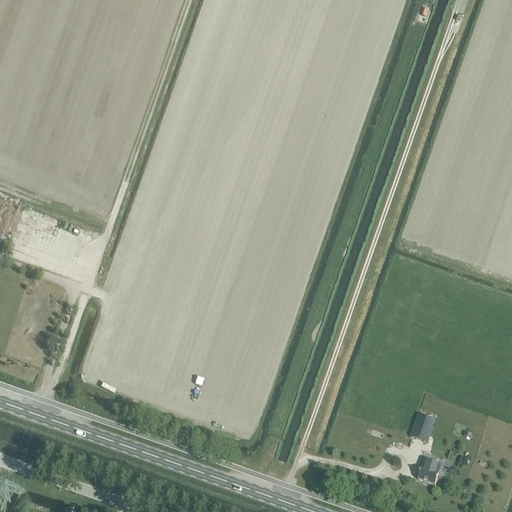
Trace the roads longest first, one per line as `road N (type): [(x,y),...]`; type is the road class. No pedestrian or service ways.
road 1 (track): [(296,463),(456,9)]
road 2 (primary): [(314,511),(0,401)]
road 3 (track): [(125,184),(58,377),(48,384)]
road 4 (tertiary): [(147,511),(0,459)]
